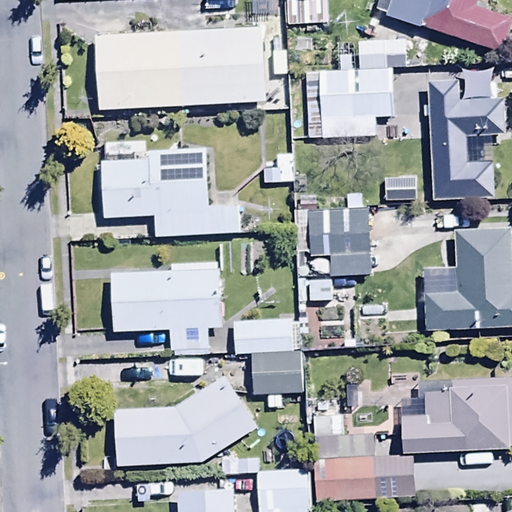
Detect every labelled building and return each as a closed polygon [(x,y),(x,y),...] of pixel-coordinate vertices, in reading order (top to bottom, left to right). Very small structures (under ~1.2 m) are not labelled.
[(329,29),(327,0),(285,0),(287,30),(329,29)] [(393,0),(387,22),(501,59),(511,24),(511,22),(477,12),(480,0),(393,0)] [(267,108),(262,33),(93,43),(98,118),(267,108)] [(339,48),(339,76),(307,76),(307,145),(349,145),(349,126),(389,126),(389,74),(405,74),(405,48),(339,48)] [(460,86),(427,87),(432,205),(494,203),(492,168),(468,169),(467,144),(507,142),(505,104),(461,106),(460,86)] [(207,156),(151,159),(151,165),(102,167),(105,224),(155,222),(156,243),(238,239),(237,210),(210,211),(207,156)] [(370,213),(308,214),(309,260),(329,260),(329,280),(370,280),(370,213)] [(425,274),(428,335),(511,331),(511,244),(511,237),(456,239),(458,272),(425,274)] [(172,277),(113,279),(114,337),(170,336),(171,358),(210,357),(209,335),(223,335),(221,268),(172,270),(172,277)] [(341,286),(309,286),(309,307),(341,307),(341,286)] [(252,360),(301,357),(300,329),(291,329),(291,324),(233,327),(235,361),(252,360)] [(301,357),(252,360),(254,401),(303,399),(301,357)] [(118,472),(202,467),(256,432),(222,380),(172,412),(114,415),(118,472)] [(402,415),(404,459),(511,455),(511,448),(510,391),(453,393),(453,398),(424,399),(402,415)] [(343,421),(314,421),(315,505),(375,505),(375,440),(343,441),(343,421)] [(310,511),(311,461),(283,461),(283,479),(260,478),(259,511),(310,511)] [(235,511),(235,495),(179,498),(180,511),(235,511)]
